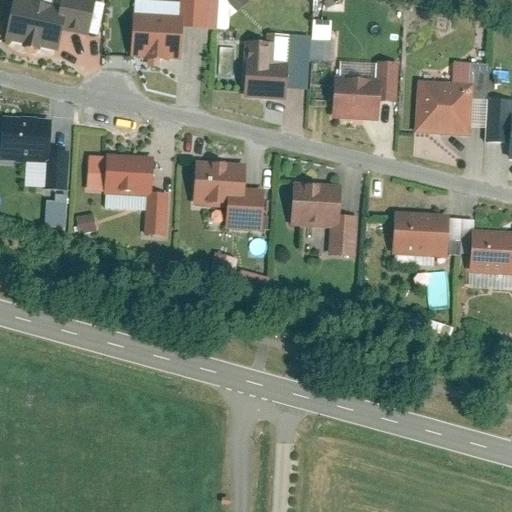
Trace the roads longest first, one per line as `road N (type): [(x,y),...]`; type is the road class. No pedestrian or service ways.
road 1 (secondary): [(0,315),(511,456)]
road 2 (residential): [(511,198),(0,76)]
